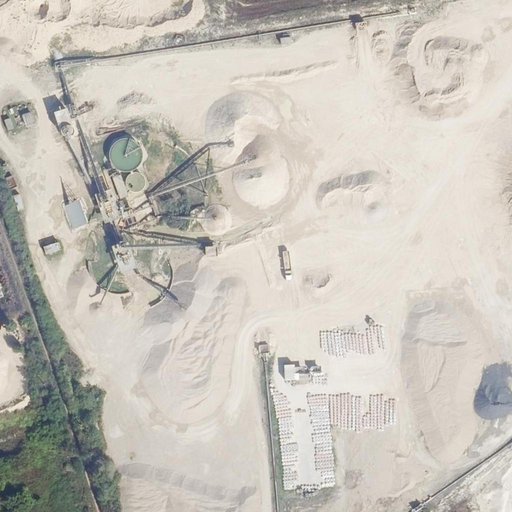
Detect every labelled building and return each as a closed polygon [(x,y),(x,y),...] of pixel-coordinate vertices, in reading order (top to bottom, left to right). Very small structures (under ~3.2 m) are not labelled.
[(122,60),(113,63),(115,69),(124,66),(122,60)] [(32,112),(22,115),(26,127),(36,124),(32,112)] [(8,131),(14,129),(11,118),(4,120),(8,131)] [(106,133),(112,176),(116,176),(119,196),(147,192),(144,172),(138,128),(106,133)] [(26,136),(31,149),(37,147),(32,133),(26,136)] [(71,230),(90,227),(85,202),(67,205),(71,230)] [(47,256),(62,251),(60,242),(44,248),(47,256)] [(119,246),(114,248),(122,274),(138,269),(133,255),(123,258),(119,246)] [(511,376),(511,372),(511,352),(506,350),(503,355),(499,355),(482,354),(482,353),(453,351),(434,396),(435,390),(428,406),(428,404),(426,409),(425,433),(452,445),(482,446),(492,422),(492,416),(511,372),(511,376)] [(298,379),(298,363),(285,364),(286,380),(298,379)] [(326,463),(317,461),(314,482),(332,485),(334,468),(326,467),(326,463)]
